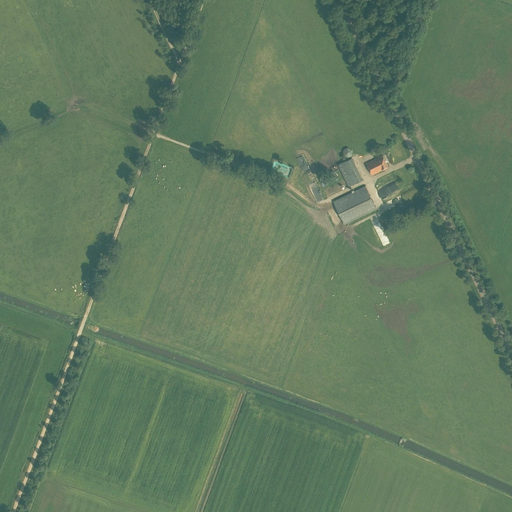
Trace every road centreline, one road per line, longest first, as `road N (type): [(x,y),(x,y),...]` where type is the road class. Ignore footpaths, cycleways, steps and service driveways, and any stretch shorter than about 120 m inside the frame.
road 1 (secondary): [(511,353),(339,0)]
road 2 (track): [(84,317),(179,63)]
road 3 (track): [(12,511),(84,317)]
